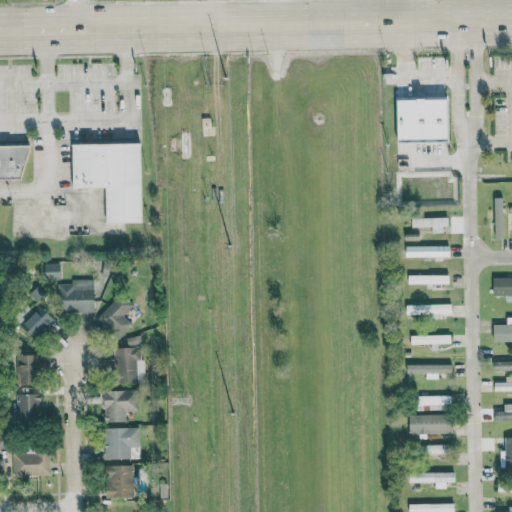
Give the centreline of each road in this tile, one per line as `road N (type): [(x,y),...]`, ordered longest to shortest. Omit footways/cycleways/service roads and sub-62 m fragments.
road 1 (secondary): [(0,30),(511,19)]
road 2 (residential): [(475,511),(466,21)]
road 3 (residential): [(71,511),(70,352)]
